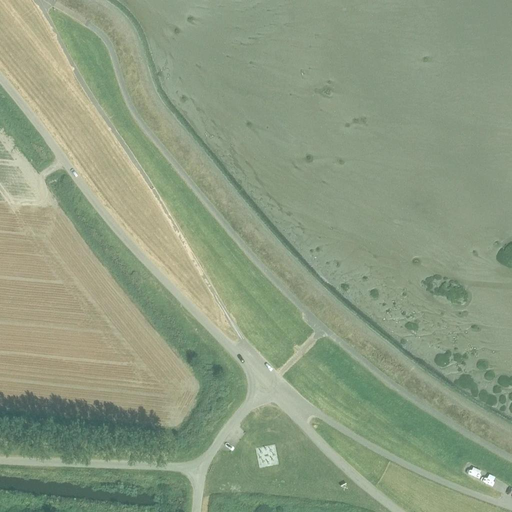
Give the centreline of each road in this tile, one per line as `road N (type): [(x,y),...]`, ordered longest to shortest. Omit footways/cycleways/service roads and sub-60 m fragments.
road 1 (unclassified): [(266,387),(36,0)]
road 2 (unclassified): [(266,387),(130,245),(0,83)]
road 3 (unclassified): [(266,387),(380,451),(511,507)]
road 4 (tertiary): [(202,467),(0,462)]
road 5 (unclassified): [(403,511),(337,460),(266,387)]
